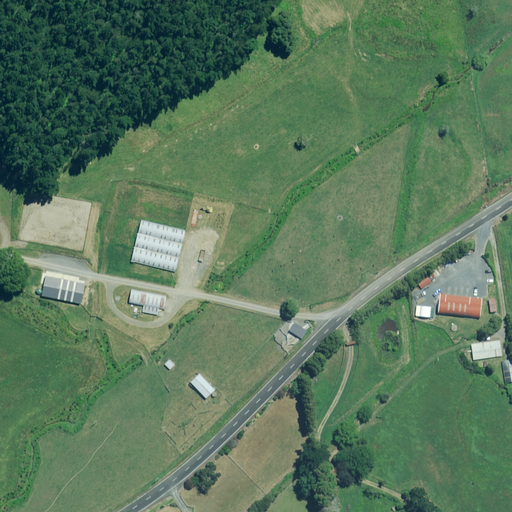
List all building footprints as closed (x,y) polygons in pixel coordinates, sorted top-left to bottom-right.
[(138,233),(182,244),(185,231),(141,220),(138,233)] [(182,244),(138,233),(134,247),(178,258),(182,244)] [(178,258),(134,247),(131,261),(175,272),(178,258)] [(85,283),(44,277),(41,299),(82,305),(85,283)] [(429,282),(426,278),(418,283),(421,287),(429,282)] [(166,297),(131,290),(128,303),(144,306),(142,312),(158,315),(159,308),(163,309),(166,297)] [(482,298),(440,294),(438,314),(480,318),(482,298)] [(432,307),(416,306),(415,317),(431,318),(432,307)] [(306,331),(295,323),(289,332),(300,339),(306,331)] [(500,340),(471,344),(473,361),(502,356),(500,340)] [(511,359),(502,361),(506,383),(511,381),(511,359)] [(216,388),(200,371),(191,380),(207,396),(216,388)]
